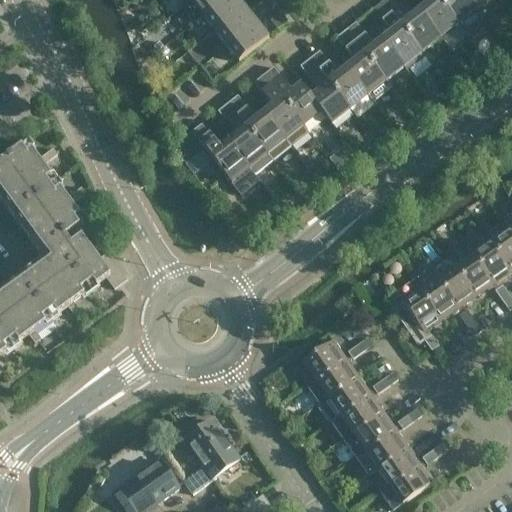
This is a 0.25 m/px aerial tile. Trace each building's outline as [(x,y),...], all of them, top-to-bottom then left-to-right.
[(193,0),(190,3),(202,18),(224,0),(193,0)] [(236,0),(224,0),(202,18),(214,33),(244,9),(236,0)] [(394,0),(386,0),(382,4),(421,54),(440,40),(418,13),(410,20),(394,0)] [(420,0),(426,7),(418,13),(440,40),(458,26),(437,0),(420,0)] [(475,12),(465,0),(437,0),(458,26),(475,12)] [(465,0),(475,12),(489,0),(465,0)] [(421,54),(382,4),(372,12),(391,35),(383,42),(404,68),(421,54)] [(244,9),(214,33),(226,48),(256,24),(244,9)] [(287,23),(280,14),(270,23),(276,31),(287,23)] [(256,24),(226,48),(238,64),(268,40),(256,24)] [(356,24),(346,32),(386,83),(404,68),(383,42),(374,48),(356,24)] [(346,70),(367,97),(372,103),(390,89),(386,83),(346,32),(335,40),(354,64),(346,70)] [(367,97),(346,70),(338,77),(319,53),(309,61),(350,112),(367,97)] [(318,92),(310,98),(332,126),(350,112),(309,61),(300,69),(318,92)] [(273,69),(263,77),(303,128),(321,114),(331,127),(332,126),(310,98),(300,86),(292,93),(273,69)] [(272,109),(264,115),(285,142),(303,128),(263,77),(253,85),(272,109)] [(285,142),(264,115),(256,122),(237,98),(227,106),(267,157),(285,142)] [(228,144),(254,177),(272,163),(267,157),(227,106),(217,114),(236,137),(228,144)] [(424,112),(415,119),(421,126),(429,119),(424,112)] [(236,192),(254,177),(228,144),(220,150),(201,126),(190,135),(236,192)] [(0,162),(0,193),(1,194),(54,155),(52,152),(38,162),(25,145),(0,162)] [(56,158),(54,155),(1,194),(14,213),(54,184),(42,168),(56,158)] [(354,156),(336,170),(344,180),(361,166),(354,156)] [(66,201),(54,184),(14,213),(29,233),(83,193),(80,190),(66,201)] [(304,191),(297,195),(307,209),(313,205),(304,191)] [(83,193),(29,233),(44,253),(48,250),(53,258),(80,238),(75,230),(83,224),(70,207),(85,196),(83,193)] [(289,204),(281,211),(287,219),(296,212),(289,204)] [(511,271),(511,233),(509,229),(490,242),(511,272),(511,271)] [(15,230),(8,236),(14,244),(22,238),(15,230)] [(53,258),(63,259),(98,262),(80,238),(53,258)] [(490,242),(473,254),(494,284),(511,272),(490,242)] [(477,297),(494,284),(473,254),(455,266),(477,297)] [(106,256),(98,262),(63,259),(88,293),(105,281),(114,292),(126,284),(106,256)] [(63,259),(53,258),(40,267),(76,316),(79,313),(73,305),(88,293),(63,259)] [(19,260),(11,265),(16,273),(25,267),(19,260)] [(16,273),(11,265),(3,271),(8,279),(16,273)] [(459,309),(477,297),(455,266),(438,279),(459,309)] [(21,282),(50,321),(66,309),(73,318),(76,316),(40,267),(21,282)] [(441,322),(459,309),(438,279),(420,291),(441,322)] [(2,296),(37,344),(40,342),(34,333),(50,321),(21,282),(2,296)] [(502,303),(509,298),(502,287),(495,292),(502,303)] [(428,331),(441,322),(420,291),(392,311),(417,347),(424,342),(431,353),(439,348),(428,331)] [(0,296),(0,331),(12,348),(28,337),(34,346),(37,344),(2,296),(0,296)] [(511,311),(511,301),(509,298),(502,303),(509,313),(511,311)] [(467,328),(474,322),(467,312),(459,317),(467,328)] [(481,333),(474,322),(467,328),(474,338),(481,333)] [(0,357),(12,348),(0,331),(0,375),(3,373),(0,368),(0,357)] [(358,346),(363,354),(374,347),(369,339),(358,346)] [(302,363),(315,382),(345,361),(332,342),(302,363)] [(353,362),(363,354),(358,346),(348,354),(353,362)] [(315,382),(327,399),(357,378),(345,361),(315,382)] [(383,382),(388,389),(398,382),(393,374),(383,382)] [(357,378),(327,399),(317,406),(330,424),(332,422),(370,396),(357,378)] [(378,397),(388,389),(383,382),(372,389),(378,397)] [(332,422),(344,440),(382,413),(370,396),(332,422)] [(408,417),(413,425),(423,417),(418,410),(408,417)] [(382,413),(344,440),(356,457),(394,431),(382,413)] [(403,432),(413,425),(408,417),(397,424),(403,432)] [(183,482),(193,496),(216,479),(213,475),(236,459),(211,424),(185,442),(203,468),(183,482)] [(394,431),(356,457),(369,475),(376,470),(406,448),(394,431)] [(432,452),(438,460),(448,453),(443,445),(432,452)] [(419,466),(406,448),(376,470),(389,487),(419,466)] [(427,467),(438,460),(432,452),(422,460),(427,467)] [(318,460),(313,465),(317,471),(322,466),(318,460)] [(135,511),(161,511),(157,506),(179,490),(158,461),(119,489),(135,511)] [(419,466),(389,487),(381,492),(394,511),(431,484),(419,466)] [(332,476),(325,481),(330,488),(337,484),(332,476)] [(262,496),(239,511),(270,511),(273,510),(262,496)]
